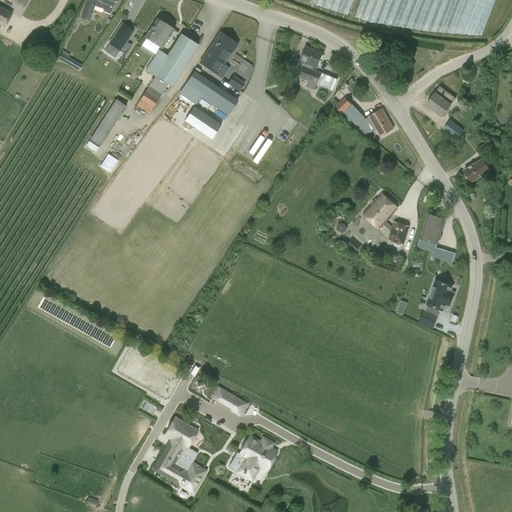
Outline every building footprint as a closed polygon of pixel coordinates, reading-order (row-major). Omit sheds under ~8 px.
[(110,14),(112,7),(113,7),(115,2),(118,3),(119,0),(99,0),(99,1),(96,0),(87,0),(81,18),(88,21),(95,6),(103,9),(102,11),(110,14)] [(0,6),(0,25),(2,27),(4,28),(12,13),(0,6)] [(161,49),(174,29),(156,18),(144,37),(161,49)] [(121,23),(108,43),(109,43),(119,50),(120,51),(125,54),(130,46),(125,42),(133,31),(121,23)] [(219,32),(213,40),(214,41),(199,63),(222,79),(229,68),(223,64),(237,44),(219,32)] [(154,77),(135,106),(149,114),(167,85),(171,88),(198,45),(180,34),(166,55),(158,50),(144,71),(154,77)] [(296,59),(293,68),(300,71),(297,77),(308,81),(306,87),(315,90),(317,85),(331,92),(336,79),(313,70),(314,67),(317,69),(323,54),(305,47),(299,60),(296,59)] [(82,66),(73,60),(70,66),(79,71),(82,66)] [(227,116),(237,101),(193,71),(178,93),(196,105),(201,98),(216,108),(227,116)] [(245,83),(234,75),(228,83),(239,91),(245,83)] [(439,87),(435,92),(426,106),(441,117),(455,98),(439,87)] [(364,117),(351,104),(344,97),(334,107),(341,115),(343,113),(355,126),(364,117)] [(115,99),(89,140),(99,146),(125,105),(115,99)] [(364,117),(357,124),(368,133),(375,130),(379,137),(393,129),(382,109),(368,117),(365,118),(364,117)] [(229,145),(235,133),(230,130),(236,119),(230,116),(218,139),(229,145)] [(464,131),(450,120),(443,129),(457,140),(464,131)] [(255,165),(270,142),(265,139),(250,162),(255,165)] [(481,158),(495,150),(490,141),(476,149),(481,158)] [(470,182),(489,171),(482,159),(463,170),(470,182)] [(397,208),(381,194),(362,215),(379,230),(383,225),(390,232),(388,241),(403,245),(408,227),(393,222),(392,228),(385,222),(397,208)] [(427,214),(419,239),(437,244),(444,219),(427,214)] [(439,259),(442,249),(434,247),(431,257),(439,259)] [(430,300),(429,305),(432,306),(430,313),(424,310),(419,321),(432,327),(437,316),(436,315),(438,309),(442,310),(444,303),(449,305),(453,294),(448,292),(451,285),(436,280),(428,299),(430,300)] [(403,313),(406,301),(400,300),(397,311),(403,313)] [(230,409),(230,410),(241,417),(248,404),(217,386),(211,398),(230,409)] [(197,473),(200,468),(191,463),(185,473),(171,465),(182,445),(187,448),(197,430),(174,417),(164,435),(171,438),(153,469),(193,492),(202,476),(197,473)] [(244,441),(240,448),(242,448),(239,454),(245,458),(243,462),(242,462),(236,471),(243,475),(246,469),(254,474),(259,466),(266,470),(269,464),(270,465),(275,457),(273,457),(276,451),(267,446),(270,442),(263,437),(260,442),(249,436),(246,441),(244,441)]
